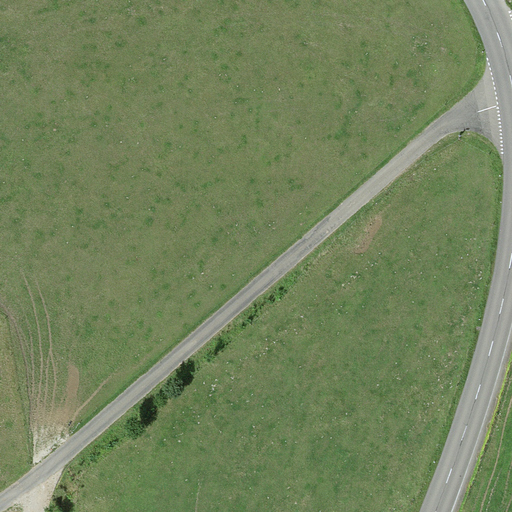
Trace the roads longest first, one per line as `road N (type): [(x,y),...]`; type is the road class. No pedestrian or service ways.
road 1 (track): [(0,505),(409,152),(471,111),(511,102)]
road 2 (tertiary): [(511,254),(477,391),(434,511)]
